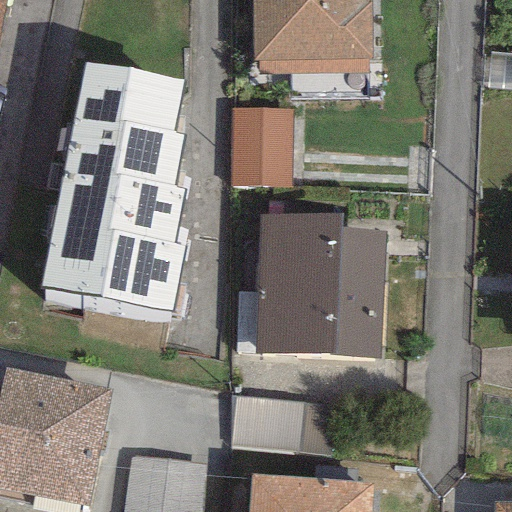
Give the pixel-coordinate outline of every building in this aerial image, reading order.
[(0,0),(0,41),(8,0),(0,0)] [(253,0),(255,65),(366,62),(364,0),(253,0)] [(42,298),(162,320),(200,90),(82,65),(42,298)] [(229,112),(229,190),(293,190),(292,111),(229,112)] [(260,222),(258,363),(379,365),(381,224),(260,222)] [(0,366),(0,511),(87,511),(113,390),(0,366)] [(233,402),(233,445),(323,445),(323,402),(233,402)] [(199,511),(205,466),(127,456),(120,511),(199,511)] [(254,481),(252,511),(364,511),(365,484),(254,481)]
